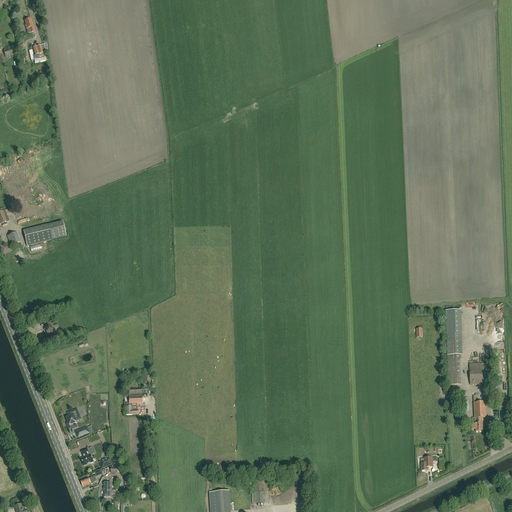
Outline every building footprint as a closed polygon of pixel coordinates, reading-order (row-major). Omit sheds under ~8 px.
[(30,33),(34,32),(31,19),(24,21),(25,26),(24,26),(27,34),(30,33)] [(46,47),(45,44),(41,46),(37,47),(33,48),(35,54),(35,56),(43,53),(41,49),(46,47)] [(13,48),(11,48),(3,51),(5,58),(13,55),(13,53),(14,52),(13,48)] [(6,223),(9,222),(5,211),(0,212),(0,224),(2,224),(2,227),(7,225),(6,223)] [(27,247),(66,237),(62,222),(23,232),(27,247)] [(11,246),(20,243),(16,233),(7,237),(11,246)] [(463,309),(447,310),(449,344),(458,343),(458,335),(464,334),(463,309)] [(49,340),(56,337),(52,327),(53,327),(51,322),(46,324),(48,328),(44,330),(47,336),(48,336),(49,340)] [(470,385),(491,385),(491,363),(470,364),(470,385)] [(130,405),(126,405),(126,407),(126,416),(133,415),(138,415),(138,410),(141,410),(140,406),(139,406),(139,404),(142,404),(142,389),(129,389),(130,405)] [(479,396),(473,396),(474,419),(473,419),(473,425),(472,425),(472,430),(475,430),(476,433),(483,432),(482,422),(483,422),(483,419),(486,419),(486,412),(485,412),(485,408),(486,408),(486,403),(479,403),(479,396)] [(69,431),(77,428),(75,424),(77,423),(76,422),(81,420),(77,410),(68,414),(69,418),(66,419),(69,426),(67,426),(69,431)] [(87,428),(76,432),(78,438),(89,434),(87,428)] [(84,459),(81,460),(84,467),(94,463),(91,456),(90,457),(87,450),(81,452),(83,457),(84,457),(84,459)] [(424,464),(421,464),(421,471),(422,471),(423,472),(424,472),(424,471),(428,471),(428,466),(431,466),(431,462),(437,462),(437,458),(424,459),(420,459),(421,463),(424,463),(424,464)] [(112,465),(109,459),(100,463),(102,469),(112,465)] [(91,478),(81,482),(83,487),(90,484),(91,485),(94,484),(94,483),(97,482),(95,478),(102,475),(102,470),(95,473),(95,474),(90,476),(91,478)] [(109,480),(109,483),(103,483),(103,498),(111,498),(111,494),(115,494),(115,491),(111,491),(111,488),(115,488),(115,486),(117,486),(117,481),(109,480)] [(210,511),(230,511),(230,492),(209,493),(210,511)]
